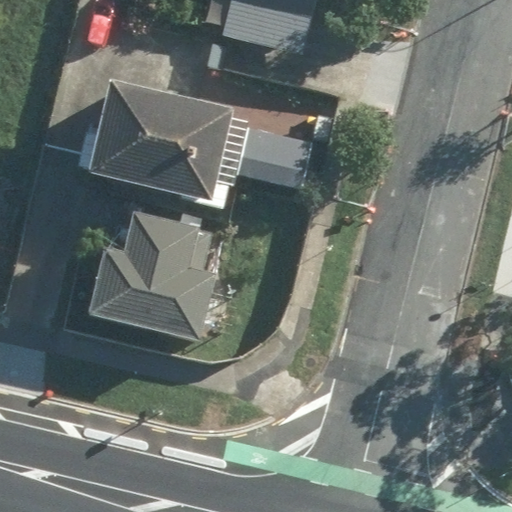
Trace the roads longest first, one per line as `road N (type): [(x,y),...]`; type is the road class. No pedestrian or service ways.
road 1 (residential): [(479,0),(354,511)]
road 2 (secondary): [(150,511),(0,476)]
